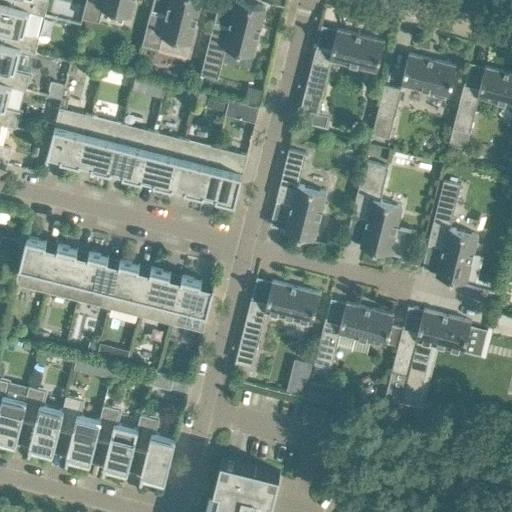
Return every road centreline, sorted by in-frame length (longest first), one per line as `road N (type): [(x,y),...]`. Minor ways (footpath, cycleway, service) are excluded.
road 1 (residential): [(172,511),(181,507),(247,252)]
road 2 (residential): [(247,252),(310,0)]
road 3 (residential): [(247,252),(0,189)]
road 4 (residential): [(464,305),(247,252)]
road 5 (residential): [(511,36),(373,0)]
road 6 (residential): [(0,478),(136,511)]
